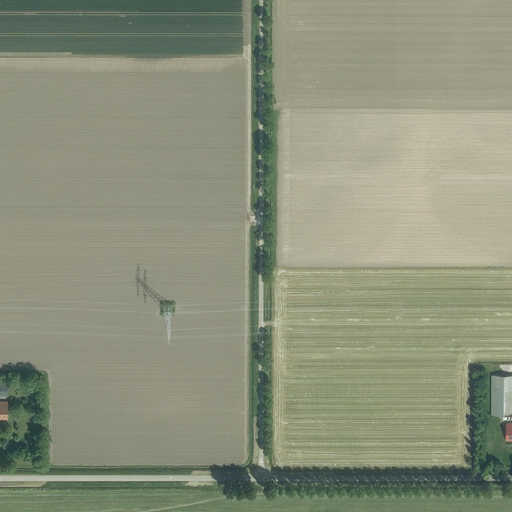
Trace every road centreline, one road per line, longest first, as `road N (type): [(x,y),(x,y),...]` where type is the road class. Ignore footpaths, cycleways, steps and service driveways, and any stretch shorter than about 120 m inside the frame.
road 1 (unclassified): [(260,478),(261,0)]
road 2 (unclassified): [(260,478),(0,478)]
road 3 (unclassified): [(277,478),(511,478)]
